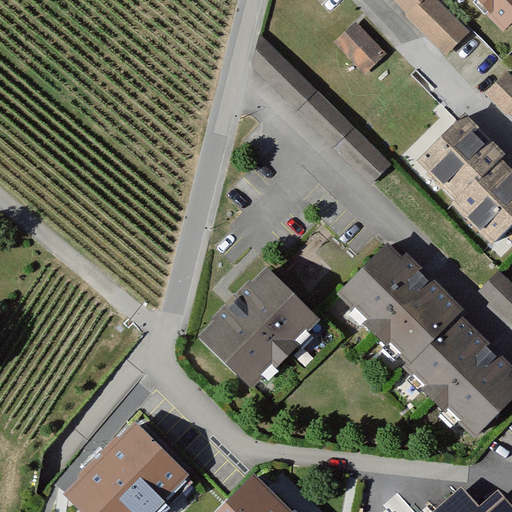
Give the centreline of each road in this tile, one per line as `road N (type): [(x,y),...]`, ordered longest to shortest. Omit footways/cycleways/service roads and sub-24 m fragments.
road 1 (residential): [(164,337),(168,378),(207,420),(254,453),(511,483)]
road 2 (residential): [(253,0),(164,337)]
road 3 (residential): [(164,337),(0,197)]
